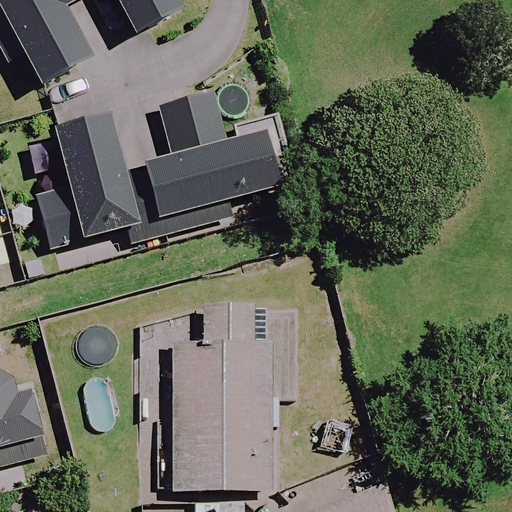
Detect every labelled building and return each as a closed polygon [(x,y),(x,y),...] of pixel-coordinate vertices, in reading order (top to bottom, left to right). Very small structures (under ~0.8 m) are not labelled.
[(0,0),(0,5),(9,24),(59,0),(0,0)] [(128,94),(101,77),(122,43),(76,13),(0,132),(35,155),(30,163),(68,187),(73,179),(110,203),(156,132),(147,126),(118,108),(128,94)] [(159,495),(191,496),(190,511),(245,511),(246,497),(263,498),(269,312),(199,310),(198,348),(164,347),(159,495)] [(0,382),(23,376),(14,344),(0,348),(0,382)] [(385,511),(379,491),(307,511),(385,511)]
